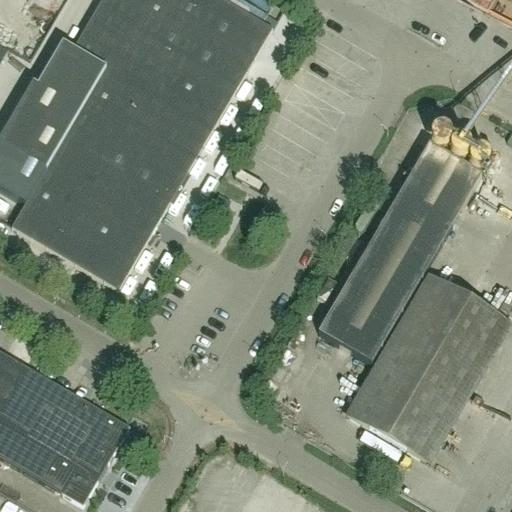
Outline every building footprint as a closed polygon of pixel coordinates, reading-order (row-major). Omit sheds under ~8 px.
[(33,88),(0,143),(0,194),(25,210),(12,232),(119,295),(188,177),(273,32),(217,0),(104,0),(74,53),(63,46),(38,90),(33,88)] [(271,66),(279,46),(269,42),(261,61),(271,66)] [(371,370),(481,180),(428,150),(319,339),(371,370)] [(349,420),(432,468),(511,332),(429,284),(349,420)] [(0,414),(26,370),(0,355),(0,414)] [(26,370),(0,414),(0,461),(83,511),(130,431),(26,370)]
